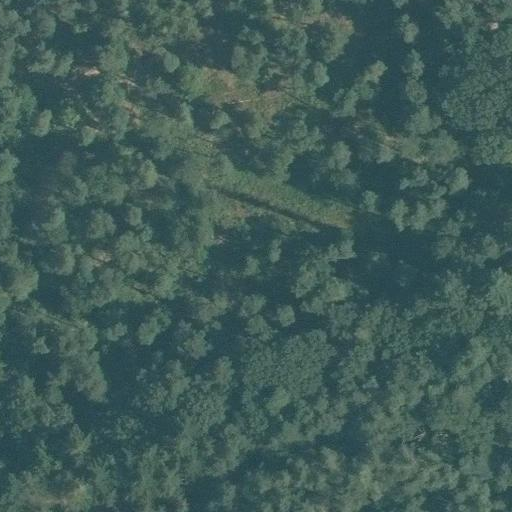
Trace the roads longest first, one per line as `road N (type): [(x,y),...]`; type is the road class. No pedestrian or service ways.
road 1 (track): [(0,444),(511,347)]
road 2 (track): [(511,120),(479,0)]
